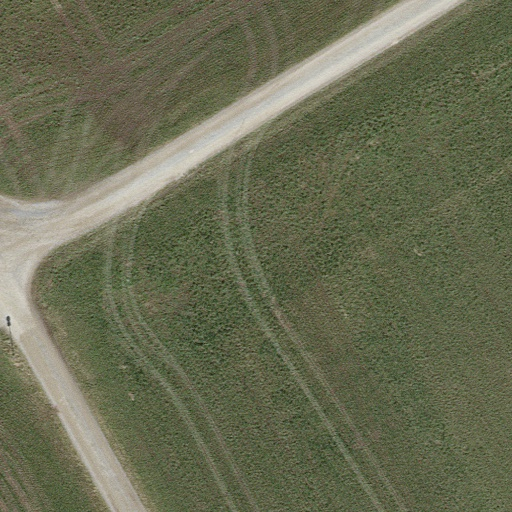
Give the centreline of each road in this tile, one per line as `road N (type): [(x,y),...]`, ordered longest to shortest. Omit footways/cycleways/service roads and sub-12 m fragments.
road 1 (track): [(440,0),(0,263)]
road 2 (track): [(0,288),(128,511)]
